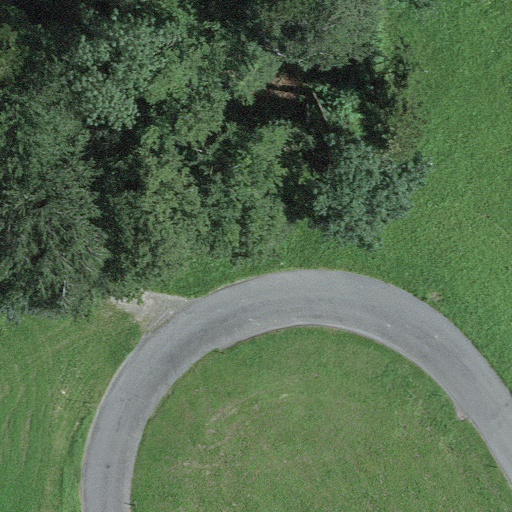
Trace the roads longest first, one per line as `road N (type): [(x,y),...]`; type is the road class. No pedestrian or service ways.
road 1 (unclassified): [(511,442),(445,349),(413,324),(331,298),(280,301),(195,334),(142,389),(120,431),(111,511)]
road 2 (track): [(195,334),(91,287),(0,233)]
